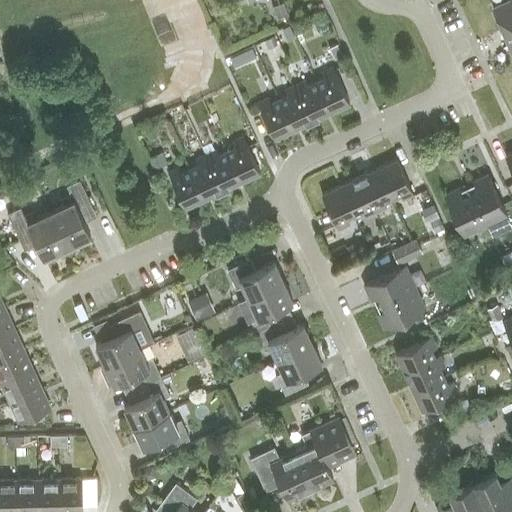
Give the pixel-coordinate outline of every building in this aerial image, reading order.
[(511,51),(511,0),(510,0),(492,8),(511,51)] [(283,2),(273,6),(278,18),(288,14),(283,2)] [(282,30),(288,40),(295,37),(289,27),(282,30)] [(273,37),(265,41),(268,48),(277,44),(273,37)] [(337,45),(329,48),(334,59),(342,56),(337,45)] [(252,48),(241,53),(245,63),(256,58),(252,48)] [(324,77),(316,81),(331,112),(349,103),(333,68),(322,73),(324,77)] [(295,85),(312,121),(331,112),(316,81),(308,85),(306,80),(295,85)] [(279,99),(293,130),(312,121),(295,85),(285,90),(287,95),(279,99)] [(293,130),(279,99),(271,103),(269,98),(258,103),(275,139),(293,130)] [(235,147),(227,151),(241,181),(260,173),(243,137),(232,142),(235,147)] [(206,155),(223,190),(241,181),(227,151),(218,155),(216,150),(206,155)] [(189,168),(204,199),(223,190),(206,155),(195,160),(198,164),(189,168)] [(378,168),(392,199),(400,196),(402,200),(413,195),(397,160),(378,168)] [(204,199),(189,168),(181,172),(179,167),(168,172),(185,208),(204,199)] [(378,168),(359,177),(376,213),(386,208),(384,203),(392,199),(378,168)] [(476,190),(470,193),(485,226),(507,216),(488,175),(473,182),(476,190)] [(359,177),(341,186),(355,217),(363,213),(365,218),(376,213),(359,177)] [(50,212),(67,247),(90,236),(79,213),(92,207),(80,180),(66,186),(70,194),(60,198),(64,206),(50,212)] [(347,220),(355,217),(341,186),(322,194),(338,230),(349,225),(347,220)] [(485,226),(470,193),(463,196),(459,188),(444,195),(464,237),(485,226)] [(433,206),(423,210),(428,222),(438,217),(433,206)] [(43,258),(67,247),(50,212),(37,218),(33,211),(24,215),(20,208),(7,214),(20,241),(33,235),(43,258)] [(392,251),(398,263),(421,252),(416,240),(392,251)] [(511,251),(502,257),(506,267),(511,264),(511,251)] [(248,298),(283,282),(274,262),(255,270),(250,259),(227,270),(236,289),(243,286),(248,298)] [(378,296),(381,303),(415,287),(405,265),(364,285),(371,300),(378,296)] [(248,298),(239,302),(248,322),(251,321),(256,333),(279,322),(274,311),(293,302),(283,282),(248,298)] [(415,287),(381,303),(385,310),(377,313),(384,328),(425,309),(415,287)] [(205,291),(187,298),(195,318),(213,310),(205,291)] [(487,309),(493,322),(503,318),(497,305),(487,309)] [(5,309),(0,311),(0,335),(14,329),(5,309)] [(96,345),(105,365),(140,349),(134,337),(141,334),(132,315),(109,325),(114,336),(96,345)] [(511,316),(502,321),(511,341),(511,316)] [(284,332),(279,322),(256,333),(265,351),(271,348),(277,360),(312,344),(303,324),(284,332)] [(14,329),(0,335),(0,358),(23,348),(14,329)] [(395,353),(404,372),(435,358),(431,350),(436,348),(431,337),(395,353)] [(188,348),(193,360),(205,354),(200,343),(188,348)] [(312,344),(277,360),(283,372),(276,376),(285,395),(308,384),(303,373),(321,364),(312,344)] [(23,348),(0,358),(0,381),(2,386),(34,371),(23,348)] [(140,349),(105,365),(114,385),(133,377),(138,388),(161,377),(152,358),(145,361),(140,349)] [(440,355),(435,358),(404,372),(413,391),(444,377),(440,369),(445,366),(440,355)] [(34,371),(2,386),(10,404),(42,389),(34,371)] [(170,396),(161,377),(138,388),(143,398),(124,407),(134,427),(169,411),(163,399),(170,396)] [(444,377),(413,391),(422,410),(457,393),(452,383),(447,385),(444,377)] [(50,408),(42,389),(10,404),(19,422),(50,408)] [(169,411),(134,427),(143,447),(161,439),(166,450),(189,439),(181,420),(174,423),(169,411)] [(310,431),(311,432),(302,436),(307,446),(293,453),(310,490),(333,479),(327,467),(354,454),(338,418),(310,431)] [(59,445),(59,434),(50,435),(51,446),(59,445)] [(59,434),(59,445),(67,445),(67,434),(59,434)] [(24,435),(16,436),(16,447),(24,447),(24,435)] [(7,447),(16,447),(16,436),(7,436),(7,447)] [(287,500),(310,490),(293,453),(279,459),(274,447),(250,459),(262,483),(276,477),(287,500)] [(152,468),(142,471),(146,481),(152,479),(155,474),(152,468)] [(472,484),(484,511),(504,511),(511,509),(511,511),(511,495),(506,499),(495,474),(472,484)] [(60,511),(60,479),(38,480),(39,511),(60,511)] [(60,479),(60,511),(82,511),(82,479),(60,479)] [(0,511),(17,511),(17,480),(0,480),(0,511)] [(39,511),(38,480),(17,480),(17,511),(39,511)] [(193,511),(189,509),(197,499),(176,483),(160,505),(169,511),(193,511)] [(484,511),(472,484),(449,495),(457,511),(484,511)] [(234,497),(242,511),(253,511),(242,493),(244,492),(241,486),(233,491),(236,496),(234,497)]
